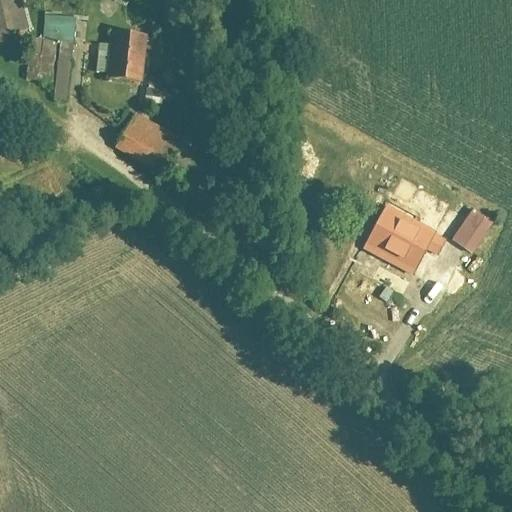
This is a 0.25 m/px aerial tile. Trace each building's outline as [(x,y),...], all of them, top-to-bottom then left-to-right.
[(24,0),(0,0),(0,38),(32,30),(24,0)] [(46,38),(76,38),(76,17),(47,16),(46,38)] [(111,36),(106,83),(139,86),(144,40),(111,36)] [(176,140),(135,115),(113,151),(153,176),(176,140)] [(415,189),(398,180),(387,200),(405,209),(415,189)] [(456,199),(434,232),(472,257),(494,223),(456,199)] [(361,252),(409,279),(433,236),(385,209),(361,252)]
